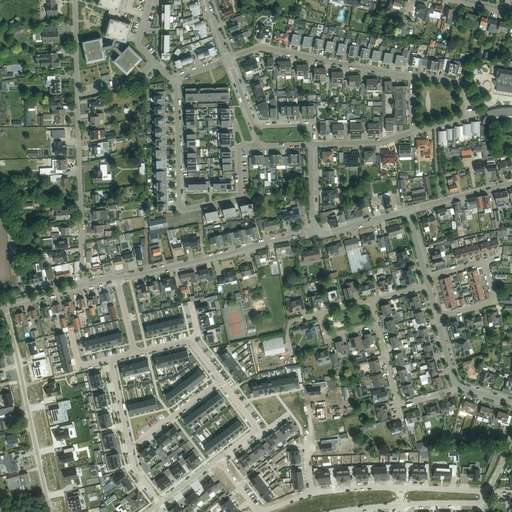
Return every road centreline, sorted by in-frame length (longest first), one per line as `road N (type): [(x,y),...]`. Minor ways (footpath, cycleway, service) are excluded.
road 1 (residential): [(260,145),(239,149),(238,198),(179,208),(175,79)]
road 2 (unclassified): [(49,511),(4,304)]
road 3 (unclassified): [(116,277),(315,231)]
road 4 (residential): [(84,285),(76,95)]
road 5 (residential): [(411,76),(266,49),(228,59)]
road 6 (residential): [(457,385),(398,404),(376,323)]
